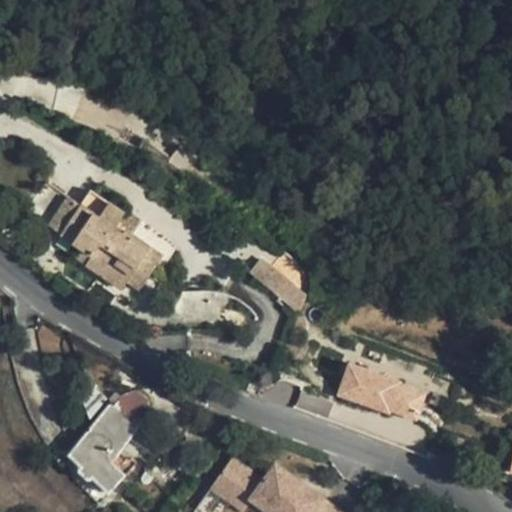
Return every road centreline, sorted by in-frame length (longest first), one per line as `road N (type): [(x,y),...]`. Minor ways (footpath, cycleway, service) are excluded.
road 1 (tertiary): [(492,511),(467,486),(255,410),(157,364),(0,261)]
road 2 (residential): [(0,38),(227,121),(264,93),(172,0)]
